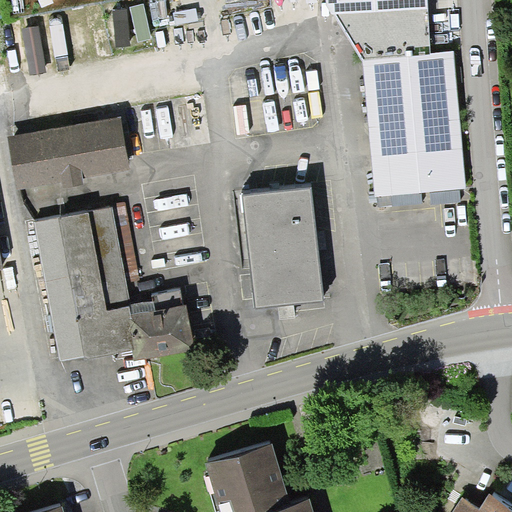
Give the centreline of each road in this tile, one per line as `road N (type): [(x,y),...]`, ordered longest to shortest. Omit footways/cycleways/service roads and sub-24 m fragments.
road 1 (secondary): [(97,439),(488,329)]
road 2 (residential): [(507,326),(483,0)]
road 3 (unknown): [(370,362),(359,201),(361,42)]
road 4 (residential): [(488,329),(500,422),(511,446)]
